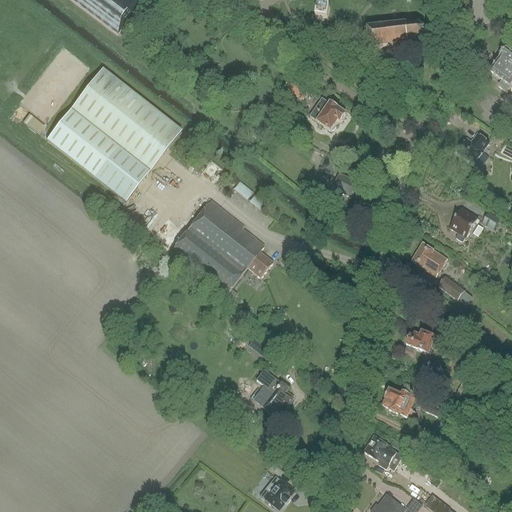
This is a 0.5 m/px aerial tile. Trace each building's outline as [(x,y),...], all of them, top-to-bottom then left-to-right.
[(143,5),(135,0),(69,0),(69,1),(118,37),(143,5)] [(328,22),(330,9),(318,7),(316,20),(328,22)] [(428,42),(429,39),(426,37),(425,32),(428,30),(426,29),(424,30),(419,27),(421,25),(418,24),(417,26),(409,27),(408,23),(405,23),(405,26),(395,27),(395,24),(392,25),(392,28),(381,29),(381,25),(378,26),(378,29),(370,30),(365,26),(364,28),(368,32),(368,33),(355,35),(356,48),(369,46),(369,51),(367,54),(369,56),(373,51),(406,47),(406,50),(409,50),(409,44),(415,43),(415,46),(417,45),(417,44),(421,44),(423,47),(425,45),(423,44),(427,41),(428,42)] [(500,58),(489,73),(502,82),(498,87),(506,93),(511,85),(511,55),(505,51),(504,53),(502,53),(499,56),(500,58)] [(71,111),(150,173),(180,133),(101,72),(71,111)] [(292,78),(285,88),(303,102),(311,91),(292,78)] [(340,124),(346,116),(323,100),(310,119),(330,133),(331,132),(334,132),(336,129),(335,127),(339,123),(340,124)] [(276,111),(266,103),(251,122),(262,130),(276,111)] [(126,204),(150,173),(71,111),(47,142),(126,204)] [(39,134),(45,127),(29,115),(24,122),(39,134)] [(471,144),(466,141),(457,154),(474,167),(483,154),(482,153),(489,144),(477,136),(471,144)] [(328,154),(320,170),(330,176),(339,160),(328,154)] [(375,204),(379,197),(362,189),(363,187),(340,176),(333,191),(356,202),(352,210),(369,218),(372,211),(373,211),(376,205),(375,204)] [(234,190),(247,200),(253,193),(240,182),(234,190)] [(250,201),(259,210),(266,202),(257,194),(250,201)] [(169,256),(165,261),(180,273),(184,268),(225,300),(247,271),(260,281),(273,265),(260,255),(264,249),(249,238),(251,235),(210,203),(169,256)] [(462,211),(449,231),(458,236),(456,241),(463,245),(465,241),(466,241),(478,221),(462,211)] [(495,232),(500,222),(488,215),(483,225),(495,232)] [(153,236),(160,225),(151,219),(143,230),(153,236)] [(435,280),(446,262),(423,247),(412,265),(435,280)] [(457,303),(464,294),(445,279),(438,289),(457,303)] [(426,335),(421,334),(420,335),(418,336),(417,338),(414,337),(413,340),(410,338),(406,347),(408,348),(405,355),(414,359),(417,352),(429,357),(432,352),(438,354),(439,351),(450,356),(453,349),(441,344),(441,342),(426,335)] [(284,365),(265,351),(261,357),(280,370),(284,365)] [(288,407),(293,400),(286,394),(288,390),(263,371),(255,381),(272,394),(262,407),(278,419),(284,411),(286,413),(289,409),(288,407)] [(412,421),(415,414),(410,412),(416,399),(392,389),(391,392),(389,391),(385,400),(386,401),(383,409),(389,412),(389,413),(398,417),(398,416),(412,421)] [(425,404),(422,412),(437,419),(441,411),(425,404)] [(444,434),(450,440),(460,431),(455,425),(444,434)] [(386,471),(396,454),(391,451),(392,449),(373,437),(364,453),(380,463),(378,466),(386,471)] [(265,491),(260,498),(265,501),(264,502),(277,511),(279,511),(284,506),(285,507),(290,501),(289,500),(294,493),(275,479),(271,483),(276,487),(270,495),(265,491)] [(413,500),(408,507),(405,511),(386,496),(378,507),(376,505),(370,511),(418,511),(422,507),(413,500)] [(432,497),(425,506),(431,511),(450,511),(451,511),(432,497)]
